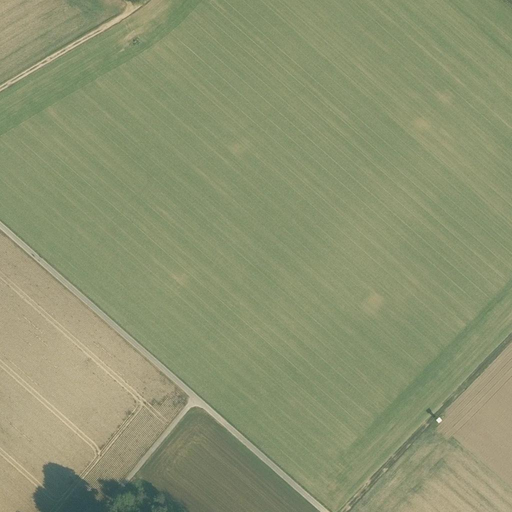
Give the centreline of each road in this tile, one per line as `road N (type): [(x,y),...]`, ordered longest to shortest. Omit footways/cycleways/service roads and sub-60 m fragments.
road 1 (track): [(0,226),(321,511)]
road 2 (track): [(346,511),(511,338)]
road 3 (track): [(0,89),(136,6)]
road 4 (track): [(102,511),(196,399)]
